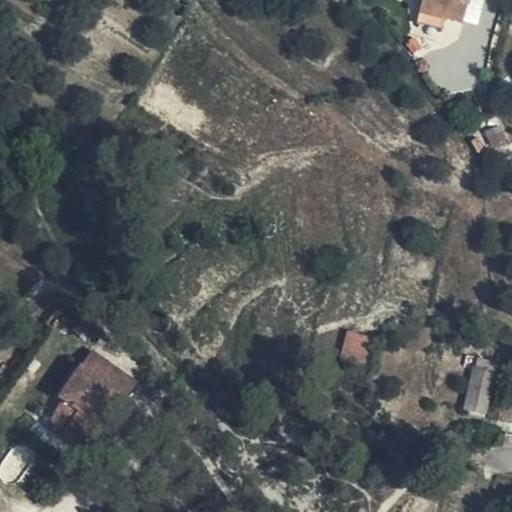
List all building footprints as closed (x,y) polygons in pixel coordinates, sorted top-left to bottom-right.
[(422,0),(418,16),(443,23),(462,28),(469,0),(422,0)] [(181,12),(171,6),(168,12),(177,18),(181,12)] [(443,23),(418,16),(416,27),(440,34),(443,23)] [(466,74),(471,74),(487,77),(489,78),(497,40),(482,29),(466,74)] [(487,77),(471,74),(470,85),(486,87),(487,77)] [(343,358),(367,363),(374,334),(349,328),(343,358)] [(477,359),(475,369),(495,374),(497,365),(477,359)] [(495,374),(475,369),(465,409),(486,414),(495,374)] [(91,420),(110,392),(81,373),(62,401),(66,403),(79,412),(62,437),(87,456),(104,430),(91,420)] [(138,411),(110,392),(91,420),(104,430),(108,424),(123,434),(138,411)] [(79,412),(66,403),(49,429),(62,437),(79,412)] [(108,424),(104,430),(87,456),(103,465),(123,434),(108,424)]
